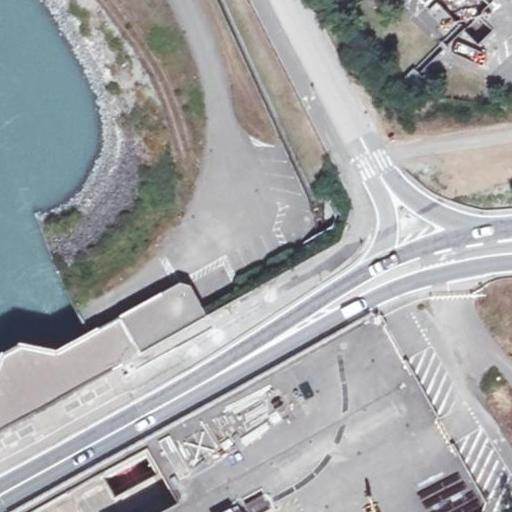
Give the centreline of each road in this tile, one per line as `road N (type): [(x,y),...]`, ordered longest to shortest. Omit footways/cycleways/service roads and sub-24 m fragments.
road 1 (secondary): [(276,342),(0,499)]
road 2 (secondary): [(511,228),(411,251),(276,342)]
road 3 (secondary): [(276,342),(439,274),(511,264)]
